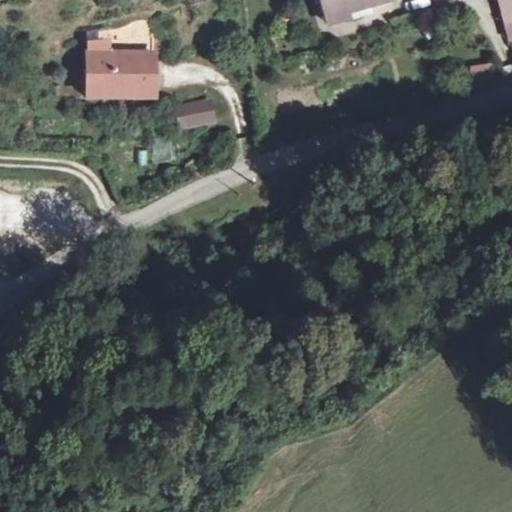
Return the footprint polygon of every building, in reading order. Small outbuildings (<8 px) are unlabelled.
[(324,0),(329,14),(351,7),(352,11),(383,0),(324,0)] [(511,0),(494,0),(502,42),(511,40),(511,0)] [(351,7),(329,14),(332,23),(354,16),(352,11),(351,7)] [(110,57),(155,58),(156,39),(111,45),(111,33),(92,38),(91,47),(91,56),(110,57)] [(91,56),(90,56),(88,92),(115,93),(115,101),(155,102),(157,58),(155,58),(110,57),(91,56)] [(88,100),(115,101),(115,93),(88,92),(88,100)] [(179,112),(183,129),(213,123),(209,106),(179,112)]
